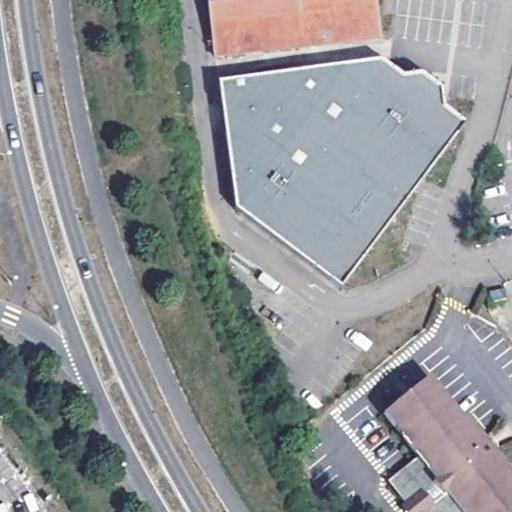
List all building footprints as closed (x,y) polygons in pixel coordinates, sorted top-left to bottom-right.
[(208,0),(216,57),(378,40),(372,0),(208,0)] [(220,83),(225,108),(223,108),(234,207),(339,287),(463,123),(443,106),(422,87),(404,76),(380,62),(220,83)] [(419,73),(404,76),(422,87),(443,106),(440,88),(419,73)] [(506,298),(505,289),(490,292),(492,301),(506,298)] [(511,511),(511,482),(510,480),(511,477),(511,474),(465,418),(462,420),(428,379),(383,415),(417,458),(386,483),(406,507),(413,502),(420,511),(511,511)] [(403,389),(401,388),(399,388),(397,388),(395,389),(394,391),(393,393),(394,395),(395,396),(397,398),(399,398),(401,398),(402,397),(404,395),(404,393),(404,391),(403,389)] [(420,511),(413,502),(406,507),(403,510),(404,511),(420,511)]
